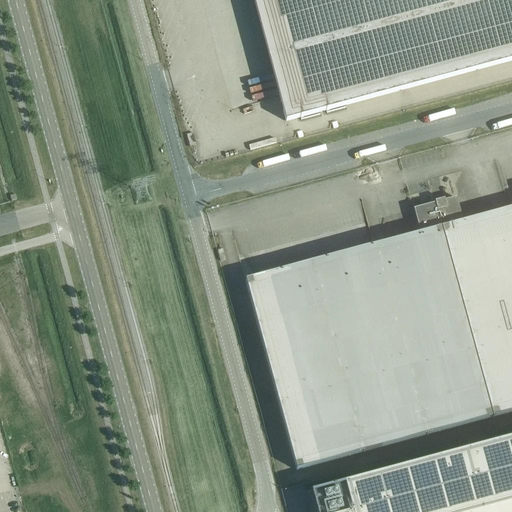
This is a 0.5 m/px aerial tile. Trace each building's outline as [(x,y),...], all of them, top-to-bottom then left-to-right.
[(511,60),(511,0),(254,0),(287,121),(511,60)] [(190,146),(196,144),(193,133),(187,135),(190,146)] [(462,223),(455,198),(444,201),(444,199),(434,202),(435,204),(413,209),(420,234),(245,281),(296,470),(492,418),(441,229),(462,223)] [(492,418),(511,412),(511,209),(462,223),(441,229),(492,418)] [(223,249),(217,250),(220,261),(225,260),(223,249)] [(0,377),(2,387),(13,384),(10,369),(0,370),(0,377)] [(511,511),(511,439),(312,495),(316,511),(511,511)]
